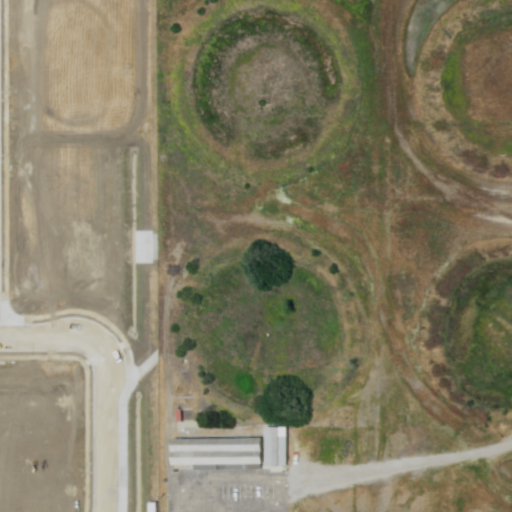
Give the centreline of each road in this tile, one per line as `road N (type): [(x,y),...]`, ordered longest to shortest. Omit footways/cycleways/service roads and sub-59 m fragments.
road 1 (track): [(378,472),(389,291),(387,50),(403,0)]
road 2 (track): [(285,489),(403,469),(511,438)]
road 3 (track): [(389,188),(420,199),(511,199)]
